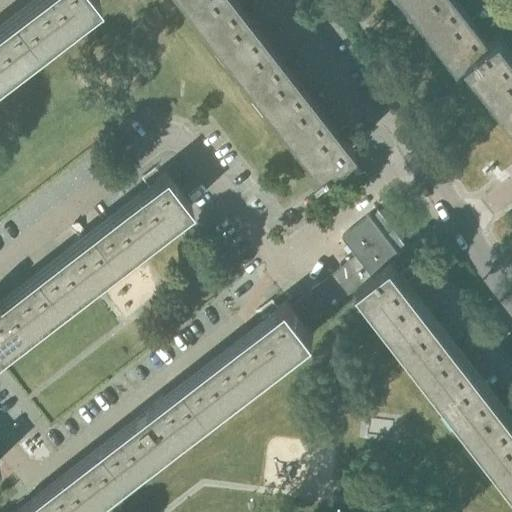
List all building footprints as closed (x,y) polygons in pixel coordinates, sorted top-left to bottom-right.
[(0,71),(91,0),(97,0),(98,0),(35,0),(0,27),(0,71)] [(187,0),(320,170),(317,173),(319,176),(320,176),(332,166),(330,164),(352,147),(349,144),(345,138),(353,132),(346,123),(338,130),(334,133),(325,122),(251,26),(231,0),(187,0)] [(408,0),(461,66),(467,61),(470,59),(511,112),(511,56),(498,38),(502,35),(501,33),(490,41),(484,33),(480,37),(473,28),(455,4),(451,0),(408,0)] [(0,347),(0,348),(93,276),(188,202),(190,205),(191,204),(178,187),(165,170),(163,171),(147,184),(148,186),(150,188),(135,199),(1,303),(0,301),(0,347)] [(370,214),(343,235),(357,253),(356,253),(373,274),(393,260),(401,254),(370,214)] [(356,253),(348,259),(364,280),(373,274),(356,253)] [(348,259),(338,267),(354,287),(357,285),(361,282),(364,280),(348,259)] [(364,280),(361,282),(364,286),(511,477),(511,422),(464,360),(413,293),(412,292),(416,289),(413,286),(409,280),(417,274),(410,266),(398,275),(393,268),(397,265),(393,260),(373,274),(364,280)] [(338,267),(329,274),(345,294),(354,287),(338,267)] [(329,274),(320,281),(335,302),(345,294),(329,274)] [(320,281),(311,288),(326,309),(335,302),(320,281)] [(311,288),(302,295),(317,316),(326,309),(311,288)] [(302,295),(291,304),(307,324),(317,316),(302,295)] [(76,511),(310,331),(312,334),(314,333),(310,328),(307,324),(291,304),(287,298),(278,305),(269,312),(272,316),(273,316),(260,326),(252,332),(231,348),(167,399),(165,396),(163,395),(139,413),(141,415),(142,417),(72,471),(70,474),(29,505),(20,511),(76,511)]
